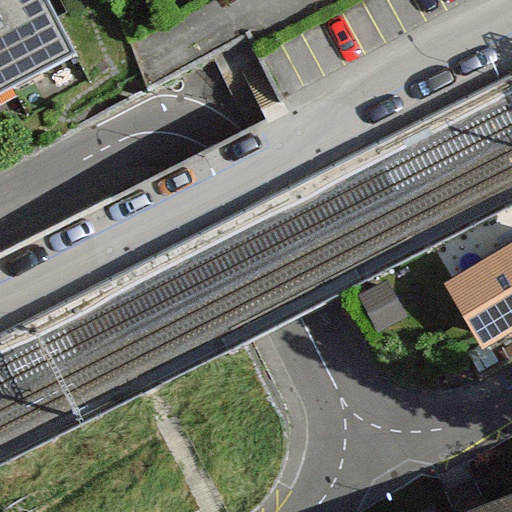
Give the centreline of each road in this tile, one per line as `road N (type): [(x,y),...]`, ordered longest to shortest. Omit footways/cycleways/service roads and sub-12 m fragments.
road 1 (residential): [(511,56),(0,316)]
road 2 (residential): [(350,429),(303,315),(202,148),(156,139),(134,144),(0,213)]
road 3 (residential): [(511,413),(435,430),(350,429)]
